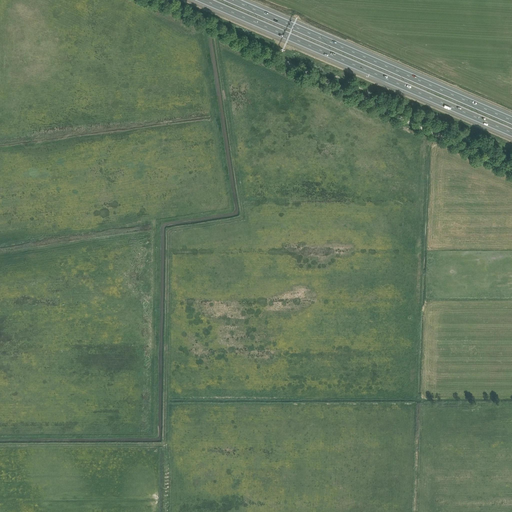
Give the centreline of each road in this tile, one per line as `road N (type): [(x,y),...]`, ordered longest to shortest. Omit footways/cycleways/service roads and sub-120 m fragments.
road 1 (track): [(162,0),(215,24),(231,41),(511,170)]
road 2 (motorway): [(206,0),(511,131)]
road 3 (motorway): [(511,116),(241,0)]
